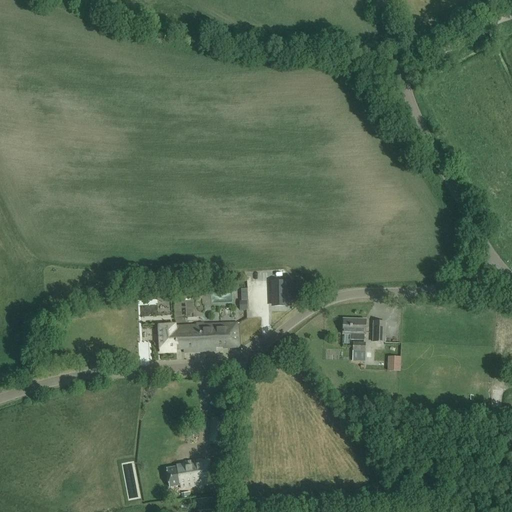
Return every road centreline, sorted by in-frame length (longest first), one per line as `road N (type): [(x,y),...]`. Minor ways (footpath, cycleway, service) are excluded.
road 1 (tertiary): [(0,398),(51,381),(240,359),(339,296),(429,290),(500,269)]
road 2 (tertiary): [(500,269),(422,130),(379,0)]
road 3 (track): [(511,16),(402,78)]
